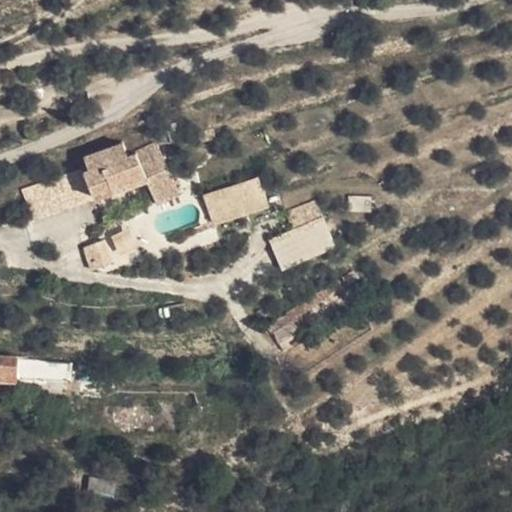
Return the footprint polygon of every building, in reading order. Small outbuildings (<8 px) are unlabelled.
[(180,107),(165,111),(170,127),(184,124),(180,107)] [(211,119),(200,124),(204,133),(215,128),(211,119)] [(84,161),(87,169),(104,161),(117,194),(149,180),(163,206),(185,194),(158,134),(126,148),(121,136),(90,151),(92,156),(84,161)] [(104,161),(87,169),(101,202),(117,194),(104,161)] [(87,169),(25,197),(40,230),(93,206),(101,202),(87,169)] [(213,228),(270,208),(259,175),(202,195),(213,228)] [(326,219),(319,200),(291,211),(299,230),(326,219)] [(119,266),(109,245),(92,253),(102,273),(119,266)] [(351,286),(345,274),(268,316),(274,328),(351,286)] [(13,340),(0,338),(0,361),(79,375),(81,348),(13,340)]
